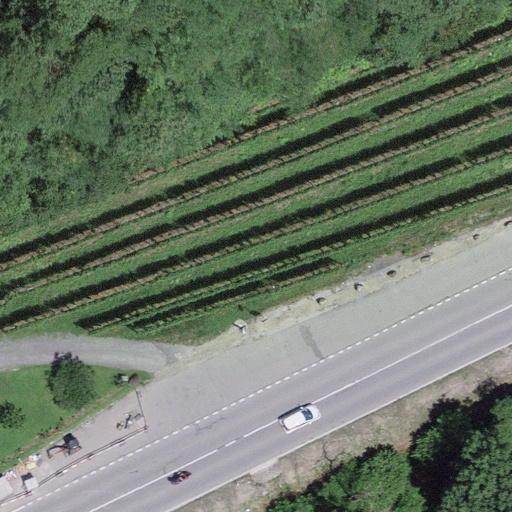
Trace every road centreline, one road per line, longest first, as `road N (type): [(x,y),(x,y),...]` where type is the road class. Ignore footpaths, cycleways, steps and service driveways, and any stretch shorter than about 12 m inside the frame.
road 1 (primary): [(511,306),(90,511)]
road 2 (track): [(262,428),(150,360),(0,356)]
